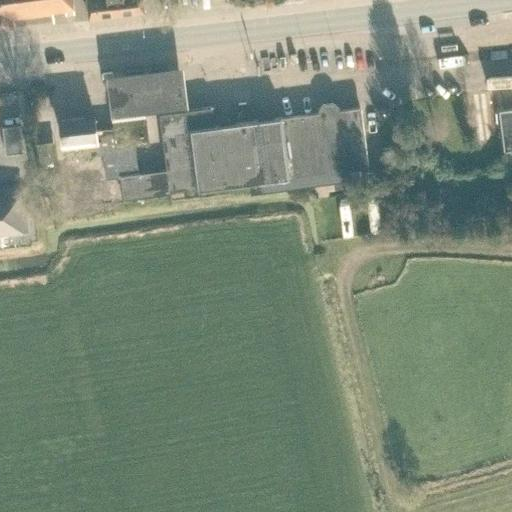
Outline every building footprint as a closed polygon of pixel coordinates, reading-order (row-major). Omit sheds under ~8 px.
[(74,13),(72,0),(0,0),(0,28),(54,22),(53,11),(65,10),(66,14),(74,13)] [(86,0),(89,20),(144,13),(142,0),(86,0)] [(184,66),(107,75),(112,114),(113,114),(113,119),(146,115),(146,111),(188,106),(184,66)] [(501,154),(511,152),(511,105),(495,108),(501,154)] [(167,169),(138,173),(120,175),(123,199),(171,193),(171,191),(199,188),(199,189),(264,180),(367,169),(360,108),(339,110),(333,106),(324,107),(319,113),(215,126),(212,107),(160,113),(167,169)] [(119,167),(120,175),(138,173),(135,145),(149,143),(146,115),(113,119),(114,127),(96,129),(95,115),(60,120),(65,159),(103,154),(105,169),(119,167)] [(2,127),(5,154),(23,152),(20,125),(2,127)] [(58,160),(56,140),(30,144),(33,163),(58,160)] [(22,185),(0,187),(0,232),(27,230),(22,185)] [(49,195),(37,197),(39,215),(51,214),(49,195)]
